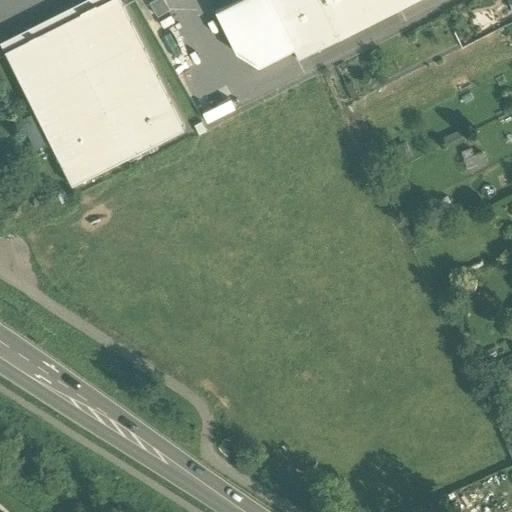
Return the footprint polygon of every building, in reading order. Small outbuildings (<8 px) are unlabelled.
[(120,0),(103,0),(5,49),(72,183),(184,127),(120,0)] [(166,11),(159,0),(155,0),(149,4),(156,17),(166,11)] [(294,48),(269,0),(236,0),(215,11),(235,51),(257,66),(294,48)] [(269,0),(294,48),(299,58),(413,0),(269,0)] [(202,120),(195,123),(199,132),(206,129),(202,120)] [(64,189),(57,192),(62,201),(69,198),(64,189)]
